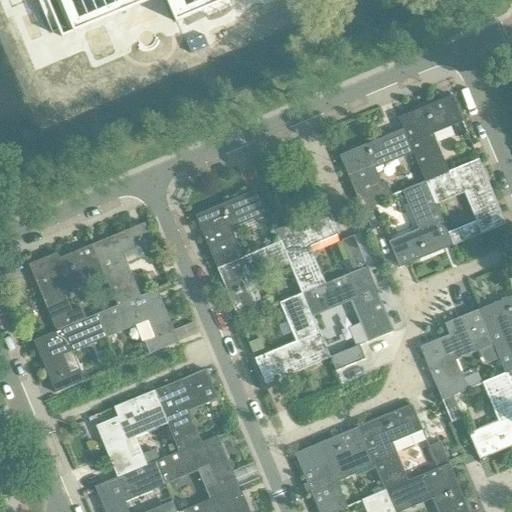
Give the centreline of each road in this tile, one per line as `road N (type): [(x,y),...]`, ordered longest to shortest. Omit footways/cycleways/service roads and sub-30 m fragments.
road 1 (residential): [(288,511),(148,180)]
road 2 (residential): [(148,180),(460,52)]
road 3 (residential): [(63,511),(0,359)]
road 4 (residential): [(0,239),(148,180)]
road 5 (residential): [(511,174),(460,52)]
